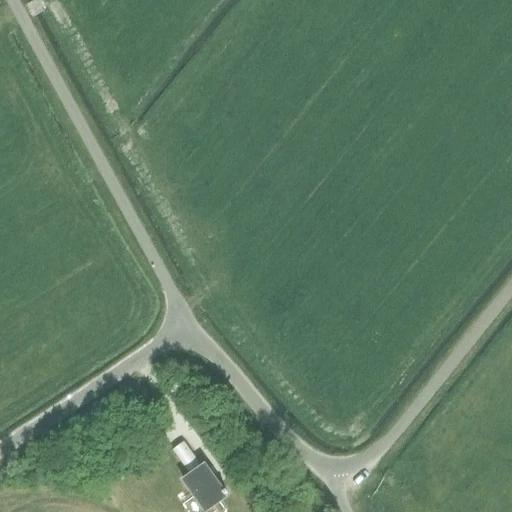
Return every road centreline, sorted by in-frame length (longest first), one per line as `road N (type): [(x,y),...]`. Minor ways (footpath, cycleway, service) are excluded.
road 1 (unclassified): [(181,341),(171,292),(10,0)]
road 2 (unclassified): [(331,470),(376,450),(511,287)]
road 3 (unclassified): [(0,450),(151,350),(181,341)]
road 4 (unclassified): [(331,470),(297,449),(210,351),(181,341)]
